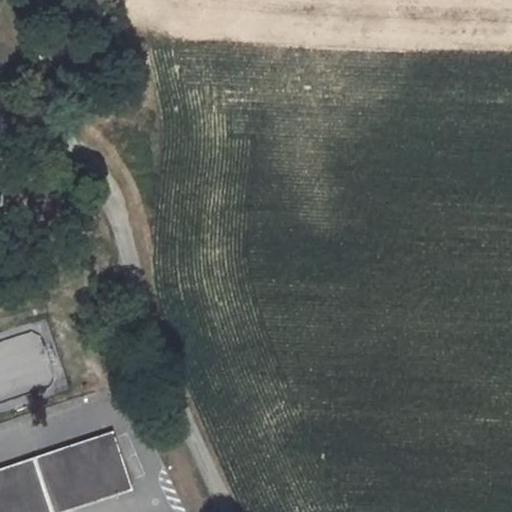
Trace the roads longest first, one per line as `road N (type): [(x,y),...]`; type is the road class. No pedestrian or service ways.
road 1 (residential): [(0,123),(76,154),(109,201),(232,511)]
road 2 (unknown): [(0,454),(142,408),(163,501)]
